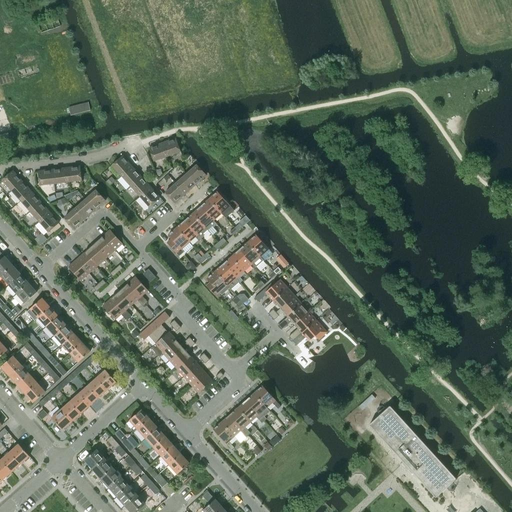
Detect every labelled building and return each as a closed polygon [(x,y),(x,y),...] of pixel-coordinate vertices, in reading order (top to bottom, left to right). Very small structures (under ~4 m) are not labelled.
[(58,19),(38,25),(41,33),(60,26),(58,19)] [(91,111),(89,103),(69,108),(71,117),(91,111)] [(0,145),(12,142),(8,125),(0,127),(0,145)] [(162,143),(167,156),(180,151),(176,139),(162,143)] [(153,161),(167,156),(162,143),(149,148),(153,161)] [(112,166),(121,176),(132,166),(123,156),(112,166)] [(186,174),(195,185),(206,176),(196,165),(186,174)] [(121,176),(130,187),(141,177),(132,166),(121,176)] [(66,168),(68,182),(81,181),(80,167),(66,168)] [(52,170),(54,184),(68,182),(66,168),(52,170)] [(2,180),(11,191),(22,181),(13,170),(2,180)] [(40,186),(54,184),(52,170),(38,172),(40,186)] [(175,184),(185,194),(195,185),(186,174),(175,184)] [(130,187),(140,197),(151,187),(141,177),(130,187)] [(11,191),(21,201),(31,192),(22,181),(11,191)] [(174,204),(185,194),(175,184),(165,193),(174,204)] [(160,198),(151,187),(140,197),(149,207),(160,198)] [(85,200),(95,211),(106,201),(96,190),(85,200)] [(208,199),(221,214),(226,218),(234,211),(230,206),(217,191),(208,199)] [(21,201),(30,212),(41,202),(31,192),(21,201)] [(200,206),(217,225),(213,220),(221,214),(208,199),(200,206)] [(75,209),(84,220),(95,211),(85,200),(75,209)] [(30,212),(39,222),(50,213),(41,202),(30,212)] [(192,214),(207,231),(212,226),(213,228),(217,225),(200,206),(192,214)] [(74,229),(84,220),(75,209),(64,218),(74,229)] [(59,223),(50,213),(39,222),(48,233),(59,223)] [(194,232),(201,240),(202,240),(201,239),(204,236),(203,234),(207,231),(192,214),(184,221),(194,232)] [(180,232),(189,242),(195,237),(199,242),(201,240),(194,232),(184,221),(176,228),(180,232)] [(181,249),(189,242),(180,232),(176,228),(168,236),(171,239),(166,243),(179,257),(184,252),(181,249)] [(80,281),(122,244),(110,230),(68,267),(80,281)] [(256,235),(247,242),(260,257),(263,261),(264,261),(272,254),(268,249),(256,235)] [(247,242),(239,249),(252,264),(255,268),(263,261),(260,257),(247,242)] [(239,249),(231,257),(232,258),(244,271),(252,264),(239,249)] [(198,254),(194,257),(197,261),(200,264),(205,260),(202,257),(201,257),(198,254)] [(0,260),(0,275),(0,276),(13,265),(5,256),(0,260)] [(231,257),(223,264),(232,274),(236,278),(239,282),(240,283),(242,280),(238,276),(244,271),(232,258),(231,257)] [(223,264),(215,271),(227,285),(229,288),(231,289),(239,282),(236,278),(232,274),(223,264)] [(13,265),(0,276),(8,285),(21,274),(13,265)] [(149,282),(155,277),(148,269),(142,274),(149,282)] [(209,282),(206,286),(215,296),(219,293),(221,295),(229,288),(227,285),(215,271),(206,279),(209,282)] [(21,274),(8,285),(16,294),(28,283),(21,274)] [(142,306),(147,302),(142,296),(148,290),(135,276),(102,305),(115,320),(121,314),(126,321),(131,316),(126,310),(137,300),(142,306)] [(269,285),(254,298),(257,301),(258,302),(267,294),(273,301),(287,288),(279,280),(271,287),(269,285)] [(28,283),(16,294),(24,303),(37,292),(28,283)] [(287,288),(273,301),(279,308),(280,309),(294,296),(287,288)] [(242,295),(239,298),(243,303),(248,299),(245,296),(244,297),(242,295)] [(236,304),(239,308),(243,303),(237,296),(233,300),(236,304)] [(294,296),(280,309),(287,316),(301,304),(300,303),(296,298),(294,296)] [(29,309),(37,318),(50,307),(42,298),(29,309)] [(21,311),(16,306),(11,311),(5,304),(1,308),(12,319),(21,311)] [(279,325),(278,325),(282,329),(284,328),(287,325),(291,321),(294,325),(308,312),(306,309),(301,304),(287,316),(287,317),(279,325)] [(50,307),(37,318),(45,327),(58,316),(50,307)] [(273,309),(268,313),(271,317),(276,312),(280,309),(279,308),(275,311),(273,309)] [(164,312),(139,335),(144,340),(148,336),(155,344),(154,345),(151,348),(158,356),(162,353),(176,340),(168,332),(161,325),(169,317),(164,312)] [(289,336),(288,336),(292,341),(301,333),(302,333),(316,320),(311,315),(308,312),(294,325),(297,328),(289,336)] [(58,316),(45,327),(53,336),(66,324),(58,316)] [(6,319),(2,322),(9,331),(13,327),(6,319)] [(15,323),(22,331),(27,328),(19,319),(15,323)] [(301,333),(292,341),(297,345),(306,337),(309,342),(315,336),(318,340),(327,332),(316,320),(302,333),(301,333)] [(66,324),(53,336),(61,345),(74,334),(66,324)] [(13,327),(9,331),(10,332),(19,341),(23,337),(13,327)] [(22,331),(30,340),(34,336),(27,328),(22,331)] [(74,334),(61,345),(69,354),(81,342),(74,334)] [(30,340),(39,349),(43,346),(34,336),(30,340)] [(176,340),(162,353),(169,361),(183,349),(176,340)] [(81,342),(69,354),(77,363),(89,351),(81,342)] [(24,346),(31,355),(33,353),(34,354),(36,352),(28,343),(24,346)] [(39,349),(46,358),(50,354),(43,346),(39,349)] [(183,349),(169,361),(176,369),(190,357),(183,349)] [(31,355),(39,364),(43,360),(36,352),(34,354),(33,353),(31,355)] [(46,358),(54,367),(58,363),(50,354),(46,358)] [(92,355),(83,364),(86,368),(96,359),(92,355)] [(0,366),(8,376),(20,365),(12,356),(0,366)] [(190,357),(176,369),(184,377),(198,365),(190,357)] [(39,364),(45,370),(48,373),(52,369),(43,360),(39,364)] [(67,373),(58,363),(54,367),(63,377),(67,373)] [(83,364),(74,372),(77,376),(86,368),(83,364)] [(20,365),(8,376),(16,385),(28,374),(20,365)] [(198,365),(184,377),(191,385),(205,373),(198,365)] [(60,379),(52,369),(48,373),(56,383),(60,379)] [(95,378),(106,390),(115,382),(104,370),(95,378)] [(74,372),(65,380),(68,384),(77,376),(74,372)] [(205,373),(191,385),(198,394),(212,381),(205,373)] [(28,374),(16,385),(24,394),(36,383),(28,374)] [(86,386),(97,398),(106,390),(95,378),(86,386)] [(65,380),(56,388),(60,392),(68,384),(65,380)] [(36,383),(24,394),(32,403),(44,392),(36,383)] [(77,394),(88,406),(97,398),(86,386),(77,394)] [(254,393),(267,408),(272,403),(278,409),(281,407),(262,386),(254,393)] [(56,388),(47,396),(48,397),(49,396),(51,398),(50,399),(51,399),(60,392),(56,388)] [(246,401),(264,421),(267,419),(265,417),(270,412),(267,408),(254,393),(246,401)] [(69,402),(80,414),(88,406),(77,394),(69,402)] [(47,396),(38,404),(42,408),(51,399),(50,399),(51,398),(49,396),(48,397),(47,396)] [(238,408),(251,422),(256,417),(262,424),(264,421),(246,401),(238,408)] [(60,410),(71,422),(80,414),(69,402),(60,410)] [(390,406),(369,425),(404,463),(409,468),(423,484),(436,498),(441,493),(456,479),(390,406)] [(232,417),(248,436),(250,434),(245,428),(251,422),(238,408),(230,415),(232,417)] [(62,430),(71,422),(60,410),(51,418),(62,430)] [(137,413),(129,421),(134,426),(132,428),(131,431),(134,433),(137,430),(149,419),(141,410),(140,411),(139,411),(137,412),(137,413)] [(232,434),(234,437),(240,432),(246,438),(248,436),(232,417),(230,415),(222,422),(232,434)] [(149,419),(137,430),(145,439),(157,428),(149,419)] [(232,451),(234,448),(229,442),(234,437),(232,434),(222,422),(213,430),(232,451)] [(5,428),(0,432),(0,439),(8,432),(5,428)] [(157,428),(145,439),(153,448),(165,437),(157,428)] [(114,434),(123,444),(126,440),(128,439),(120,429),(114,434)] [(106,441),(115,450),(119,445),(111,436),(106,441)] [(165,437),(153,448),(161,457),(173,446),(165,437)] [(123,444),(130,452),(134,449),(126,440),(123,444)] [(9,452),(20,464),(29,456),(18,444),(9,452)] [(122,458),(126,453),(119,445),(115,450),(122,458)] [(173,446),(161,457),(169,466),(181,455),(173,446)] [(130,452),(138,461),(142,458),(134,449),(130,452)] [(84,461),(92,470),(104,459),(96,450),(84,461)] [(0,460),(11,472),(20,464),(9,452),(0,460)] [(181,455),(169,466),(177,475),(189,464),(181,455)] [(124,460),(131,468),(136,464),(129,456),(124,460)] [(138,461),(146,470),(150,467),(142,458),(138,461)] [(104,459),(92,470),(100,479),(112,468),(104,459)] [(0,460),(0,478),(2,480),(11,472),(0,460)] [(142,471),(136,464),(131,468),(138,476),(142,471)] [(146,470),(154,479),(158,475),(150,467),(146,470)] [(112,468),(100,479),(108,488),(120,477),(112,468)] [(140,478),(147,486),(151,482),(145,474),(140,478)] [(162,488),(168,483),(159,474),(158,475),(154,479),(162,488)] [(120,477),(108,488),(116,497),(128,486),(124,482),(127,479),(123,475),(120,477)] [(155,495),(160,491),(151,482),(147,486),(155,495)] [(128,486),(116,497),(124,506),(136,495),(128,486)] [(136,495),(124,506),(129,511),(135,511),(144,504),(136,495)] [(219,511),(223,509),(215,499),(203,510),(204,511),(219,511)]
